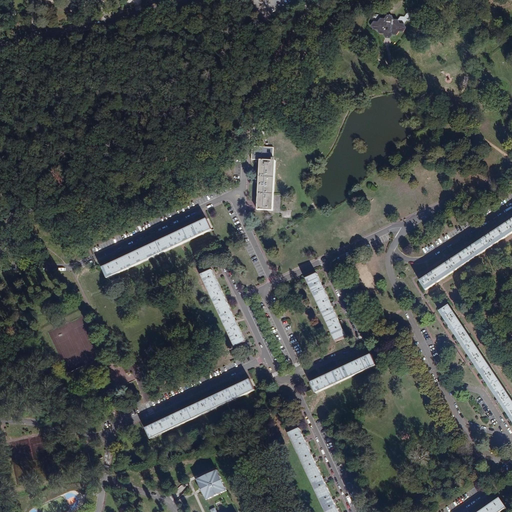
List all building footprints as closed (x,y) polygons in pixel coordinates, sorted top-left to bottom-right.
[(377,30),(379,34),(384,34),(386,31),(390,31),(392,35),(396,35),(399,32),(403,32),(406,28),(404,24),(400,24),(398,20),(394,19),(392,15),(387,15),(385,19),(381,18),(378,22),(374,22),(371,25),(373,30),(377,30)] [(252,159),(260,160),(275,160),(275,159),(273,158),(274,148),(252,146),(252,159)] [(273,211),(276,160),(275,160),(260,160),(257,210),(273,211)] [(108,278),(212,230),(207,219),(157,243),(103,268),(108,278)] [(425,289),(511,232),(511,219),(419,281),(425,289)] [(246,341),(212,270),(201,275),(235,347),(246,341)] [(346,336),(317,274),(306,278),(336,341),(346,336)] [(511,421),(511,401),(448,305),(439,311),(511,421)] [(376,365),(371,355),(311,383),(316,393),(376,365)] [(151,439),(255,390),(250,379),(146,428),(151,439)] [(289,433),(326,511),(338,511),(300,428),(289,433)] [(217,474),(216,471),(200,479),(201,481),(199,482),(202,488),(203,488),(205,491),(203,491),(206,497),(208,496),(209,498),(225,491),(224,489),(227,487),(219,473),(217,474)] [(499,511),(506,507),(499,498),(478,511),(499,511)]
